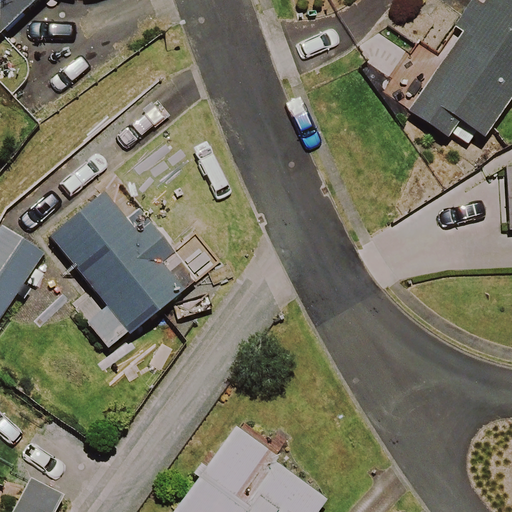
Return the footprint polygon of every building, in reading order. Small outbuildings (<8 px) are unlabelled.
[(0,0),(0,34),(38,0),(0,0)] [(511,95),(511,0),(483,0),(406,114),(444,140),(455,125),(480,143),(511,95)] [(511,172),(491,174),(494,236),(511,234),(511,172)] [(143,233),(111,192),(45,242),(87,297),(70,310),(103,354),(191,286),(148,229),(143,233)] [(0,312),(35,256),(0,234),(0,312)] [(316,511),(322,504),(229,435),(172,511),(316,511)] [(51,511),(55,504),(24,488),(11,511),(51,511)]
